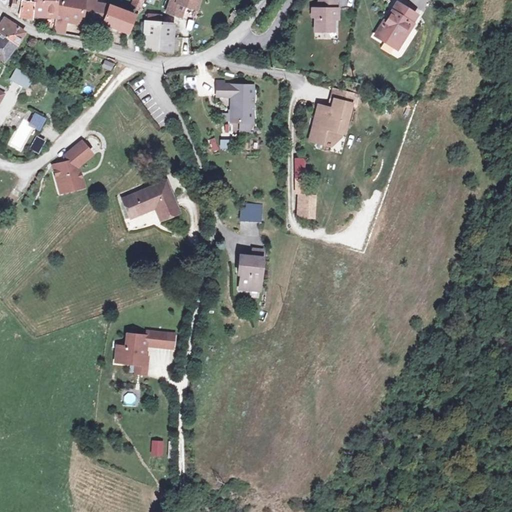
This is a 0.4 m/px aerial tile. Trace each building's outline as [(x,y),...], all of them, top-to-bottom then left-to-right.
[(4,0),(14,10),(33,23),(57,22),(54,33),(66,35),(68,22),(83,27),(87,22),(131,34),(146,0),(131,0),(127,8),(105,0),(4,0)] [(202,0),(166,0),(163,14),(179,18),(181,9),(199,14),(202,0)] [(340,0),(320,0),(318,35),(338,36),(340,0)] [(421,17),(395,1),(373,35),(399,51),(421,17)] [(28,33),(5,15),(0,21),(0,56),(5,61),(28,33)] [(176,23),(145,21),(143,49),(175,50),(176,23)] [(111,71),(114,64),(104,60),(101,68),(111,71)] [(15,69),(9,80),(27,89),(33,78),(15,69)] [(256,79),(213,77),(213,96),(232,97),(231,121),(254,121),(256,79)] [(359,94),(336,89),(332,107),(316,103),(307,144),(346,153),(359,94)] [(145,107),(155,118),(163,112),(153,100),(145,107)] [(46,120),(33,115),(28,129),(41,134),(46,120)] [(38,155),(46,141),(36,136),(28,150),(38,155)] [(219,150),(215,138),(209,140),(213,151),(219,150)] [(219,140),(220,149),(232,148),(232,139),(219,140)] [(82,141),(49,163),(58,196),(87,190),(81,166),(94,155),(82,141)] [(294,158),(294,172),(304,172),(305,158),(294,158)] [(130,220),(154,211),(159,225),(182,216),(167,178),(120,196),(130,220)] [(317,194),(299,193),(298,217),(316,218),(317,194)] [(260,205),(248,205),(247,210),(241,210),(241,221),(260,221),(260,205)] [(145,227),(143,220),(129,223),(130,230),(145,227)] [(264,255),(241,253),(237,291),(261,293),(264,255)] [(172,352),(174,334),(144,332),(144,338),(125,337),(124,349),(116,349),(115,368),(133,369),(132,377),(144,378),(146,350),(172,352)] [(162,439),(152,439),(151,454),(161,455),(162,439)]
